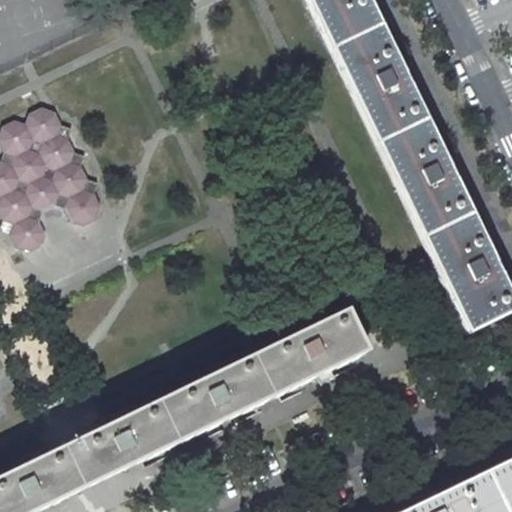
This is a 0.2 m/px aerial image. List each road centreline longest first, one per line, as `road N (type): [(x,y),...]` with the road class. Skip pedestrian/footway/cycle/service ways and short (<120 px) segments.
road 1 (residential): [(227,511),(511,372)]
road 2 (residential): [(511,140),(445,0)]
